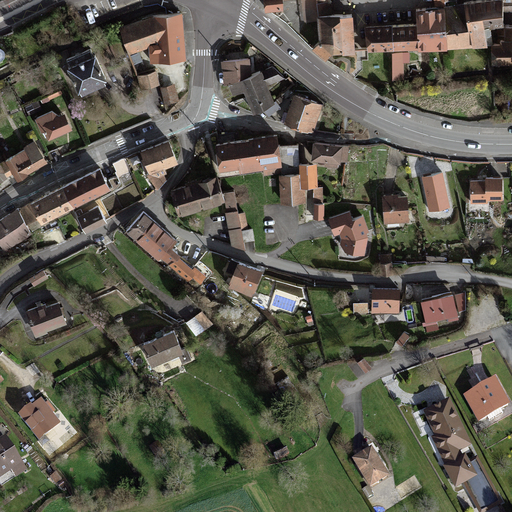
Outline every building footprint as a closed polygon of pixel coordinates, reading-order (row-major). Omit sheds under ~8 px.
[(302,0),(305,20),(318,18),(317,14),(315,0),(264,0),(265,8),(283,5),(282,0),(302,0)] [(317,0),(315,0),(317,14),(327,14),(327,8),(330,8),(330,2),(326,2),(327,0),(317,0)] [(435,0),(436,4),(443,3),(444,6),(446,44),(487,41),(486,38),(489,38),(488,32),(489,31),(490,27),(489,26),(497,25),(498,38),(500,38),(505,38),(505,24),(503,23),(503,17),(503,8),(502,0),(475,0),(464,2),(455,3),(454,0),(435,0)] [(511,0),(502,0),(503,8),(511,8),(511,0)] [(446,44),(444,6),(416,8),(416,23),(417,45),(424,45),(446,44)] [(142,18),(120,27),(128,50),(149,43),(151,60),(184,57),(182,31),(180,12),(153,14),(142,17),(142,18)] [(353,38),(351,14),(327,14),(317,14),(318,18),(321,37),(312,47),(326,58),(333,50),(353,48),(353,38)] [(417,45),(416,23),(392,25),(393,46),(417,45)] [(511,23),(505,24),(505,38),(500,38),(500,42),(491,42),(492,60),(511,59),(511,23)] [(393,46),(392,25),(365,27),(368,48),(393,46)] [(93,55),(90,48),(66,58),(69,65),(68,66),(78,89),(105,77),(95,54),(93,55)] [(401,51),(392,51),(393,69),(402,69),(402,60),(401,51)] [(223,60),(226,84),(229,82),(240,78),(250,74),(248,57),(223,60)] [(265,83),(283,75),(272,65),(260,70),(265,83)] [(158,82),(155,69),(138,74),(141,87),(158,82)] [(250,74),(240,78),(244,88),(253,111),(273,101),(265,83),(260,70),(250,74)] [(244,88),(240,78),(229,82),(233,93),(244,88)] [(161,86),(165,102),(177,99),(173,83),(161,86)] [(312,130),(321,102),(294,94),(285,123),(308,130),(308,129),(312,130)] [(268,114),(278,106),(274,100),(264,108),(268,114)] [(58,115),(52,110),(36,117),(42,130),(45,129),(48,137),(65,129),(58,115)] [(63,113),(58,115),(65,129),(70,127),(63,113)] [(278,144),(276,134),(216,144),(219,169),(239,165),(262,161),(263,167),(264,174),(280,172),(282,202),(305,201),(304,187),(300,187),(299,163),(298,143),(278,144)] [(147,172),(146,173),(157,187),(165,180),(162,173),(159,168),(163,166),(177,161),(168,139),(155,145),(141,150),(145,159),(150,171),(147,172)] [(17,179),(27,173),(26,172),(45,161),(33,141),(25,145),(26,147),(16,153),(5,159),(13,172),(17,179)] [(346,161),(348,146),(314,142),(313,157),(326,158),(325,165),(336,166),(337,160),(346,161)] [(124,157),(130,170),(140,167),(133,153),(132,154),(124,157)] [(119,176),(130,170),(124,157),(112,162),(119,176)] [(0,178),(13,172),(5,159),(0,162),(0,178)] [(263,167),(262,161),(239,165),(239,171),(263,167)] [(308,169),(308,162),(299,163),(300,187),(304,187),(314,186),(317,186),(316,170),(313,169),(308,169)] [(109,188),(99,167),(85,174),(63,186),(73,206),(109,188)] [(422,175),(429,209),(449,205),(441,171),(422,175)] [(222,192),(217,175),(200,181),(188,184),(171,190),(178,214),(224,199),(222,192)] [(502,199),(501,178),(485,179),(485,182),(470,183),(472,204),(487,203),(487,200),(502,199)] [(322,199),(321,185),(317,186),(314,186),(314,200),(322,199)] [(31,202),(18,208),(26,223),(38,216),(41,222),(73,206),(63,186),(31,202)] [(238,210),(234,189),(222,192),(224,199),(227,212),(238,210)] [(408,219),(406,196),(396,196),(393,196),(393,194),(383,195),(385,221),(408,219)] [(77,216),(85,230),(106,219),(98,205),(83,213),(77,216)] [(24,235),(30,231),(26,223),(18,208),(18,207),(0,219),(0,236),(6,245),(24,235)] [(135,237),(151,218),(143,210),(126,229),(135,237)] [(241,229),(238,212),(238,210),(227,212),(233,246),(245,249),(243,240),(241,230),(241,229)] [(241,229),(246,228),(243,211),(238,212),(241,229)] [(349,211),(329,218),(335,233),(342,231),(344,237),(342,237),(341,244),(345,249),(363,252),(366,236),(365,231),(367,231),(362,215),(352,218),(349,211)] [(162,255),(170,262),(177,254),(177,251),(171,246),(177,240),(176,239),(175,239),(151,218),(135,237),(159,258),(162,255)] [(254,238),(252,228),(247,229),(241,230),(243,240),(254,238)] [(28,241),(34,238),(30,231),(24,235),(28,241)] [(21,244),(20,244),(7,250),(10,256),(23,250),(23,249),(21,244)] [(170,262),(184,279),(193,269),(177,254),(170,262)] [(250,293),(260,269),(231,258),(226,270),(234,273),(229,285),(250,293)] [(381,274),(391,273),(390,263),(390,261),(380,261),(380,264),(381,274)] [(34,284),(47,276),(43,270),(30,278),(34,284)] [(397,311),(398,288),(373,287),(373,292),(369,292),(369,300),(373,300),(372,311),(397,311)] [(456,314),(452,294),(432,299),(422,301),(426,320),(436,318),(456,314)] [(466,304),(465,295),(456,298),(457,306),(466,304)] [(45,327),(64,320),(58,301),(46,306),(45,303),(27,309),(36,333),(46,329),(45,327)] [(367,312),(367,302),(354,303),(355,312),(367,312)] [(204,329),(212,323),(201,310),(194,316),(204,329)] [(204,329),(194,316),(186,322),(196,335),(204,329)] [(181,348),(173,330),(162,334),(157,336),(143,342),(151,362),(169,354),(181,349),(181,348)] [(402,345),(409,335),(404,330),(396,340),(402,345)] [(191,358),(186,346),(181,348),(181,349),(169,354),(171,359),(180,356),(182,362),(191,358)] [(370,367),(363,358),(358,362),(365,371),(370,367)] [(277,382),(286,377),(282,370),(272,376),(274,378),(277,382)] [(277,397),(294,386),(288,376),(286,377),(277,382),(274,378),(268,382),(277,397)] [(500,409),(507,405),(494,380),(465,396),(479,421),(486,416),(500,409)] [(58,424),(49,413),(52,410),(47,404),(44,406),(40,402),(32,409),(30,407),(19,416),(39,439),(58,424)] [(468,444),(448,403),(427,414),(438,437),(435,439),(443,456),(448,454),(453,464),(449,467),(447,468),(457,486),(465,481),(482,511),(499,502),(476,460),(468,465),(464,458),(462,460),(456,450),(468,444)] [(489,420),(502,413),(500,409),(486,416),(489,420)] [(19,462),(5,440),(0,443),(0,474),(11,468),(19,462)] [(161,449),(158,443),(150,448),(153,453),(161,449)] [(288,453),(285,447),(274,453),(277,459),(288,453)] [(163,453),(161,449),(153,453),(156,457),(163,453)] [(382,467),(378,461),(371,449),(353,460),(370,486),(387,475),(382,467)] [(453,464),(448,454),(443,456),(449,467),(453,464)] [(16,475),(24,470),(19,462),(11,468),(16,475)] [(373,494),(368,486),(362,490),(367,498),(373,494)]
